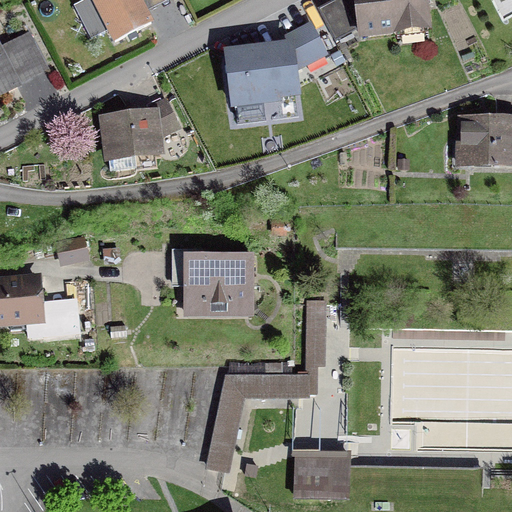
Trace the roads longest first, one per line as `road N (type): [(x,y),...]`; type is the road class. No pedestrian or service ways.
road 1 (residential): [(0,192),(59,200),(266,168),(511,79)]
road 2 (residential): [(0,142),(265,0)]
road 3 (residential): [(179,475),(109,458),(0,460)]
